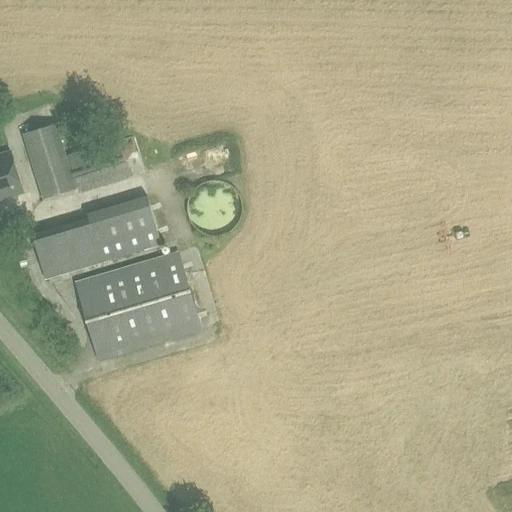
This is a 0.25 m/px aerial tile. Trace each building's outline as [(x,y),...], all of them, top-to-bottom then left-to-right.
[(22,133),(43,198),(75,187),(54,123),(22,133)] [(79,191),(128,175),(117,140),(68,156),(79,191)] [(0,198),(23,192),(10,152),(0,154),(0,198)] [(187,207),(187,208),(187,209),(187,210),(187,211),(187,212),(188,213),(188,214),(188,215),(188,216),(189,217),(189,218),(189,219),(190,220),(190,221),(191,221),(191,222),(192,223),(192,224),(193,225),(194,226),(195,227),(196,228),(197,229),(198,230),(199,230),(200,231),(201,232),(202,232),(203,233),(204,233),(205,234),(206,234),(207,235),(208,235),(209,235),(210,235),(211,235),(212,235),(213,236),(214,236),(215,236),(216,236),(217,236),(217,235),(218,235),(219,235),(220,235),(221,235),(222,235),(223,234),(224,234),(225,234),(226,233),(227,233),(228,232),(229,232),(230,231),(231,231),(231,230),(232,230),(233,229),(234,228),(235,227),(236,226),(237,225),(237,224),(238,223),(239,222),(239,221),(240,220),(240,219),(241,218),(241,217),(242,216),(242,215),(242,214),(242,213),(242,212),(242,211),(243,210),(243,209),(243,208),(243,207),(243,206),(242,205),(242,204),(242,203),(242,202),(242,201),(242,200),(241,199),(241,198),(240,197),(240,196),(240,195),(239,194),(239,193),(238,193),(238,192),(237,191),(236,190),(235,189),(235,188),(234,188),(233,187),(233,186),(232,186),(231,185),(230,185),(229,184),(228,183),(227,183),(226,182),(225,182),(224,182),(223,181),(222,181),(221,181),(220,181),(219,180),(218,180),(217,180),(216,180),(215,180),(214,180),(213,180),(212,180),(211,180),(210,180),(210,181),(209,181),(208,181),(207,181),(206,182),(205,182),(204,182),(203,183),(202,183),(202,184),(201,184),(200,184),(199,185),(198,186),(197,187),(196,187),(196,188),(195,189),(194,189),(194,190),(193,191),(192,192),(191,193),(191,194),(190,195),(190,196),(189,197),(189,198),(189,199),(188,200),(188,201),(188,202),(188,203),(187,204),(187,205),(187,206),(187,207)] [(32,233),(45,280),(162,245),(147,195),(88,212),(89,216),(32,233)] [(75,282),(97,361),(202,330),(178,251),(75,282)]
